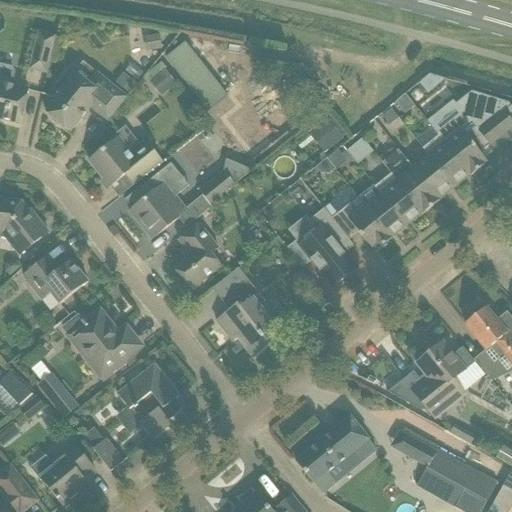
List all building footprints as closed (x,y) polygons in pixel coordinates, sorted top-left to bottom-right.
[(29,70),(46,74),(56,37),(39,33),(29,70)] [(160,36),(145,38),(148,52),(163,49),(160,36)] [(185,43),(166,58),(208,112),(227,97),(185,43)] [(0,120),(20,125),(29,90),(11,86),(14,72),(12,69),(0,66),(0,120)] [(165,70),(152,80),(163,94),(176,84),(165,70)] [(56,101),(46,113),(70,133),(90,108),(107,122),(120,106),(127,98),(126,98),(138,84),(130,77),(121,88),(125,91),(122,94),(100,76),(97,74),(89,84),(75,73),(53,99),(56,101)] [(440,78),(429,75),(421,81),(428,89),(440,79),(440,78)] [(405,94),(396,102),(405,114),(414,106),(405,94)] [(474,127),(490,114),(496,109),(462,99),(456,104),(463,114),(474,127)] [(511,127),(511,121),(504,112),(496,109),(490,114),(505,133),(511,127)] [(463,114),(437,135),(438,137),(470,175),(469,176),(470,177),(485,164),(484,163),(486,161),(479,153),(488,145),(474,127),(463,114)] [(505,133),(490,114),(474,127),(488,145),(489,146),(505,133)] [(323,150),(341,137),(328,119),(310,132),(323,150)] [(118,139),(104,150),(89,162),(109,188),(129,173),(137,183),(153,171),(162,163),(149,146),(144,150),(126,127),(115,135),(118,139)] [(469,175),(438,137),(422,149),(428,157),(429,157),(454,188),(469,176),(469,175)] [(362,139),(353,146),(361,156),(370,149),(362,139)] [(429,157),(428,157),(413,169),(413,170),(438,201),(438,200),(454,188),(429,157)] [(326,159),(316,167),(322,174),(329,174),(335,170),(326,159)] [(438,201),(413,170),(413,169),(407,161),(390,175),(396,182),(397,182),(423,215),(439,201),(438,200),(438,201)] [(148,197),(129,213),(146,233),(148,231),(152,237),(150,239),(151,241),(167,228),(178,219),(177,218),(186,211),(176,199),(175,197),(169,189),(182,178),(170,163),(156,175),(140,188),(148,197)] [(210,184),(199,193),(211,209),(222,200),(237,188),(234,184),(225,173),(223,174),(210,184)] [(423,215),(397,182),(396,182),(390,175),(374,188),(381,195),(406,226),(421,214),(422,215),(423,215)] [(381,195),(366,207),(391,238),(406,226),(381,195)] [(391,238),(366,207),(358,198),(337,215),(332,219),(349,241),(358,233),(373,252),(376,250),(377,251),(392,239),(391,238)] [(0,230),(3,231),(21,254),(48,233),(35,217),(33,218),(20,202),(0,199),(0,230)] [(330,206),(324,210),(332,219),(337,215),(330,206)] [(317,231),(299,246),(332,287),(356,268),(344,254),(353,246),(349,241),(332,219),(324,210),(323,209),(308,220),(317,231)] [(188,252),(182,257),(185,261),(174,270),(191,291),(219,269),(210,257),(218,251),(198,225),(194,228),(178,241),(188,252)] [(88,283),(71,261),(60,270),(56,265),(52,268),(45,259),(25,275),(43,299),(51,291),(61,304),(63,303),(66,306),(74,300),(71,296),(88,283)] [(231,310),(216,322),(226,334),(230,330),(253,359),(270,346),(267,342),(279,332),(254,301),(260,296),(246,278),(221,298),(231,310)] [(511,319),(507,313),(502,317),(496,321),(486,308),(465,325),(485,351),(490,347),(499,359),(503,356),(511,367),(511,319)] [(117,336),(109,326),(109,323),(104,316),(101,316),(99,313),(86,324),(82,319),(80,320),(78,317),(65,327),(106,379),(125,364),(122,361),(139,348),(125,330),(117,336)] [(413,372),(387,393),(421,412),(425,408),(427,410),(435,420),(464,396),(452,381),(465,371),(475,362),(463,348),(453,356),(442,343),(416,365),(424,375),(419,379),(413,372)] [(174,400),(179,397),(154,366),(118,394),(130,408),(137,402),(147,415),(138,422),(152,439),(171,425),(168,421),(179,413),(180,412),(181,410),(181,409),(181,408),(181,407),(180,406),(180,405),(179,406),(174,400)] [(21,384),(0,403),(0,413),(6,419),(31,395),(21,384)] [(79,407),(62,386),(47,398),(64,420),(79,407)] [(38,398),(20,411),(29,423),(46,409),(38,398)] [(326,475),(366,443),(366,442),(368,440),(350,417),(295,462),(322,495),(335,486),(326,475)] [(474,437),(454,426),(449,434),(457,438),(470,445),(474,437)] [(92,449),(110,473),(123,462),(111,447),(105,439),(92,449)] [(417,441),(408,458),(427,469),(423,476),(416,488),(425,493),(459,511),(482,511),(499,483),(467,465),(439,449),(437,453),(417,441)] [(57,467),(55,469),(46,457),(31,468),(64,509),(90,488),(83,479),(94,470),(74,444),(52,462),(57,467)] [(511,452),(503,447),(496,459),(507,466),(511,457),(511,452)] [(0,511),(17,511),(23,511),(37,501),(25,486),(20,480),(10,467),(0,474),(0,490),(6,498),(0,502),(0,511)] [(236,511),(303,511),(291,497),(278,508),(280,511),(278,511),(271,511),(257,494),(236,511)]
